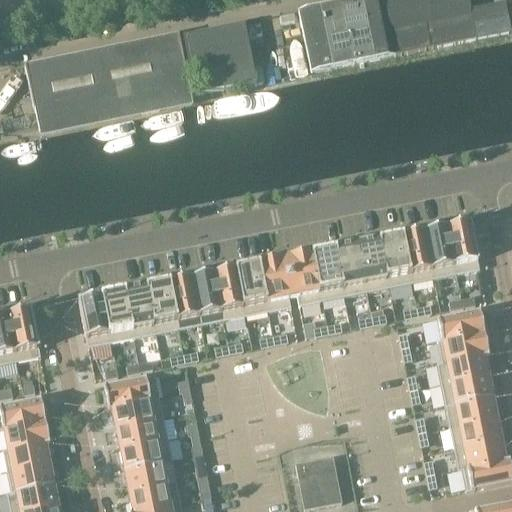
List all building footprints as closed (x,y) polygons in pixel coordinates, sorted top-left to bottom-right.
[(360,0),(340,4),(353,67),(374,62),(361,0),(360,0)] [(383,0),(361,0),(374,62),(396,58),(383,0)] [(466,0),(383,0),(396,58),(510,35),(511,34),(511,3),(504,5),(469,12),(466,0)] [(340,4),(318,8),(331,71),(353,67),(340,4)] [(331,71),(318,8),(297,13),(310,75),(331,71)] [(255,85),(247,46),(243,27),(182,39),(194,97),(255,85)] [(175,104),(176,107),(191,104),(177,37),(176,37),(176,38),(26,68),(23,68),(33,117),(0,123),(0,137),(0,140),(175,104)] [(467,227),(445,231),(455,279),(478,274),(469,226),(467,227)] [(445,231),(423,235),(433,283),(455,279),(445,231)] [(423,235),(401,240),(410,288),(433,283),(423,235)] [(401,240),(378,244),(388,292),(410,288),(401,240)] [(375,245),(356,249),(366,297),(388,292),(378,244),(375,245)] [(356,249),(334,253),(343,301),(366,297),(356,249)] [(334,253),(311,258),(321,305),(343,301),(334,253)] [(288,262),(284,263),(292,301),(296,301),(298,310),(321,305),(311,258),(290,262),(288,262)] [(279,264),(257,268),(267,316),(290,312),(288,302),(292,301),(284,263),(280,264),(279,264)] [(257,268),(235,273),(244,321),(267,316),(257,268)] [(235,273),(213,277),(222,325),(244,321),(235,273)] [(191,282),(190,282),(200,330),(222,325),(213,277),(191,282)] [(190,282),(168,286),(177,334),(200,330),(190,282)] [(168,286),(146,291),(155,339),(177,334),(168,286)] [(146,291),(123,295),(133,343),(155,339),(146,291)] [(123,295),(101,300),(110,348),(133,343),(123,295)] [(457,302),(459,309),(470,307),(469,299),(457,302)] [(80,304),(78,305),(87,352),(110,348),(101,300),(80,304)] [(457,302),(446,304),(448,312),(459,309),(457,302)] [(426,308),(416,311),(417,318),(428,316),(426,308)] [(416,311),(405,313),(406,320),(417,318),(416,311)] [(7,318),(16,366),(40,361),(30,314),(7,318)] [(436,345),(436,346),(483,336),(479,314),(436,323),(440,344),(436,345)] [(0,369),(16,366),(7,318),(0,319),(0,369)] [(382,318),(370,320),(372,327),(383,325),(382,318)] [(370,320),(359,323),(361,330),(372,327),(370,320)] [(337,327),(327,329),(329,335),(338,333),(337,327)] [(327,329),(317,331),(318,338),(329,335),(327,329)] [(487,357),(483,336),(436,346),(440,366),(436,367),(436,368),(487,357)] [(284,338),(274,340),(275,346),(286,344),(284,338)] [(408,351),(406,339),(398,341),(400,353),(408,351)] [(274,340),(263,342),(265,348),(275,346),(274,340)] [(238,347),(227,349),(229,356),(240,354),(238,347)] [(227,349),(216,351),(217,358),(229,356),(227,349)] [(413,364),(410,351),(408,351),(400,353),(403,365),(413,364)] [(194,356),(183,358),(184,365),(195,362),(194,356)] [(436,368),(440,389),(488,380),(484,359),(487,359),(487,357),(436,368)] [(183,358),(172,361),(173,367),(184,365),(183,358)] [(148,365),(138,367),(139,374),(150,372),(148,365)] [(138,367),(128,369),(129,376),(139,374),(138,367)] [(116,371),(105,374),(107,380),(117,378),(116,371)] [(159,401),(154,379),(103,389),(107,412),(159,401)] [(444,410),(492,401),(488,380),(440,389),(444,410)] [(409,396),(419,393),(417,394),(414,381),(406,383),(409,396)] [(177,386),(179,397),(181,397),(189,395),(187,384),(177,386)] [(35,394),(33,387),(22,390),(23,396),(35,394)] [(0,402),(0,404),(12,402),(10,392),(0,393),(0,402)] [(421,406),(419,393),(409,396),(411,408),(421,406)] [(192,407),(189,395),(181,397),(184,408),(192,407)] [(107,413),(111,412),(115,432),(163,423),(158,403),(159,402),(159,401),(107,412),(107,413)] [(444,410),(448,431),(496,422),(492,401),(444,410)] [(0,432),(44,424),(40,402),(0,409),(0,432)] [(453,453),(500,443),(496,422),(448,431),(453,453)] [(167,444),(163,423),(115,432),(119,453),(167,444)] [(0,434),(2,434),(5,445),(6,453),(2,454),(2,455),(48,445),(44,424),(0,432),(0,434)] [(415,425),(417,438),(425,436),(423,424),(415,425)] [(185,428),(188,440),(190,439),(198,438),(195,426),(185,428)] [(420,450),(427,449),(425,436),(417,438),(420,450)] [(200,449),(198,438),(190,439),(192,451),(200,449)] [(508,463),(508,462),(504,463),(500,443),(453,453),(457,474),(508,463)] [(167,444),(119,453),(123,474),(171,465),(167,444)] [(48,445),(2,455),(6,476),(49,467),(45,447),(48,446),(48,445)] [(314,511),(340,507),(340,506),(339,506),(333,474),(334,474),(332,461),(330,461),(331,463),(295,469),(295,468),(294,468),(296,481),(298,481),(303,511),(314,511)] [(511,481),(508,463),(457,474),(457,475),(461,474),(465,495),(511,485),(511,481)] [(127,496),(175,486),(175,485),(166,487),(162,468),(171,466),(171,465),(123,474),(127,496)] [(423,468),(426,480),(433,478),(431,466),(423,468)] [(49,467),(6,476),(10,496),(5,497),(6,498),(53,488),(49,467)] [(196,482),(206,480),(204,469),(194,470),(196,482)] [(436,491),(433,478),(426,480),(428,493),(436,491)] [(198,493),(208,492),(206,480),(196,482),(198,493)] [(155,511),(179,507),(175,486),(127,496),(130,511),(155,511)] [(53,488),(6,498),(8,511),(45,511),(57,510),(53,488)]
